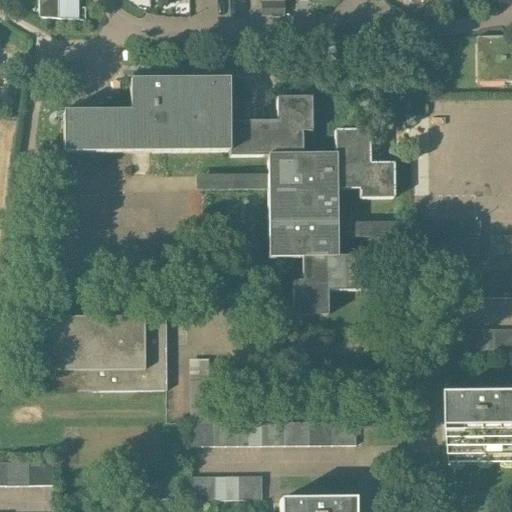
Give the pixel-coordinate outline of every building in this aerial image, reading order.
[(58,21),(57,0),(37,0),(38,19),(58,21)] [(274,1),(273,0),(259,0),(260,17),(274,17),(274,11),(282,11),(282,1),(274,1)] [(511,41),(505,41),(505,38),(475,39),(476,85),(511,84),(511,41)] [(228,83),(130,83),(130,114),(62,114),(63,155),(141,155),(228,155),(228,124),(228,83)] [(277,124),(228,124),(228,155),(228,158),(267,158),(268,177),(268,184),(268,191),(268,260),(302,260),(302,283),(293,283),(293,318),(328,318),(328,293),(375,293),(375,258),(337,259),(337,239),(337,232),(337,225),(337,193),(360,193),(360,201),(393,201),(393,166),(369,166),(369,133),(334,133),(334,156),(303,157),(303,134),(311,134),(311,99),(277,100),(277,124)] [(268,177),(195,178),(195,192),(268,191),(268,184),(268,177)] [(337,232),(337,239),(442,238),(443,242),(475,242),(475,238),(480,237),(480,223),(337,225),(337,232)] [(511,235),(490,237),(491,257),(511,256),(511,235)] [(443,242),(439,242),(439,258),(478,258),(478,242),(475,242),(443,242)] [(470,262),(446,262),(446,274),(470,274),(470,262)] [(511,276),(446,277),(447,300),(511,300),(511,276)] [(165,318),(43,319),(44,394),(166,393),(165,318)] [(511,332),(447,333),(447,356),(511,355),(511,332)] [(511,396),(446,397),(447,452),(511,451),(511,396)] [(209,425),(190,425),(190,449),(355,448),(355,424),(209,425)] [(52,464),(0,464),(0,488),(53,488),(52,464)] [(261,479),(190,479),(191,503),(261,502),(261,479)] [(354,511),(354,502),(279,503),(279,511),(354,511)]
